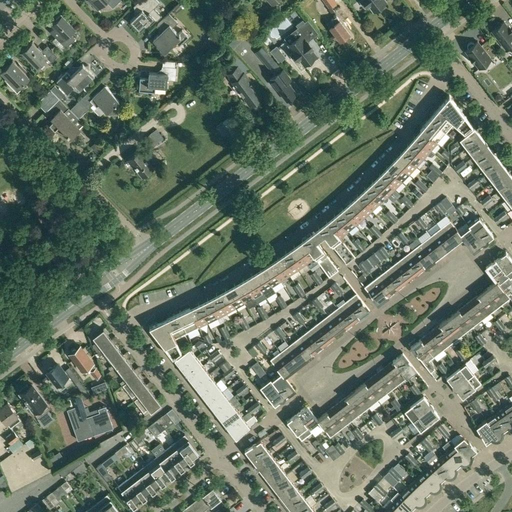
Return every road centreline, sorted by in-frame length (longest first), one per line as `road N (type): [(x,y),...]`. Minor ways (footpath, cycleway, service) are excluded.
road 1 (residential): [(222,457),(117,325),(220,286),(300,233),(382,159),(441,75)]
road 2 (primary): [(146,249),(470,0)]
road 3 (residential): [(475,262),(449,261),(320,357),(309,391)]
road 4 (residential): [(309,391),(343,384),(473,286),(475,262)]
road 5 (track): [(0,277),(26,273),(123,223)]
